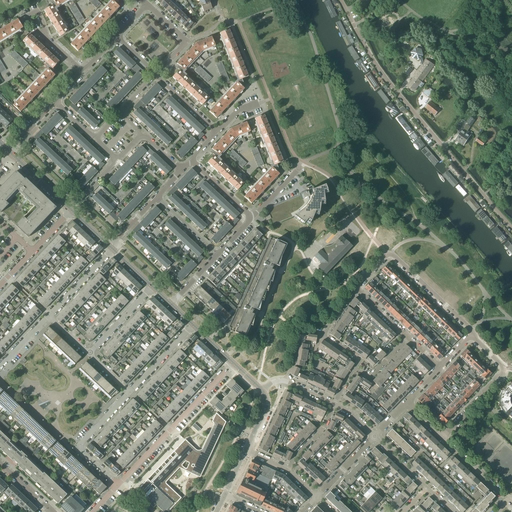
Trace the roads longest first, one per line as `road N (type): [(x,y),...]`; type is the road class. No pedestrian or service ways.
road 1 (unclassified): [(511,229),(381,72),(340,0)]
road 2 (residential): [(117,484),(233,362)]
road 3 (residential): [(442,436),(502,374),(471,335)]
road 4 (residential): [(117,484),(78,449),(130,393)]
road 5 (residential): [(471,335),(387,254)]
